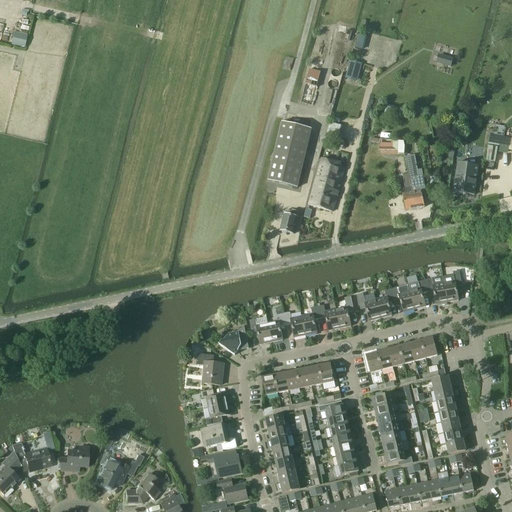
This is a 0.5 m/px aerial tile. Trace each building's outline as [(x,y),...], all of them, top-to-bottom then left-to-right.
[(0,23),(6,25),(9,14),(0,11),(0,23)] [(24,48),(27,36),(14,33),(11,45),(24,48)] [(364,38),(358,36),(355,48),(361,50),(364,38)] [(441,55),(439,63),(453,68),(456,60),(441,55)] [(350,61),(345,79),(357,82),(362,64),(350,61)] [(309,70),(305,85),(300,103),(312,106),(317,88),(316,87),(320,73),(309,70)] [(298,189),(312,130),(281,123),(267,181),(298,189)] [(498,138),(489,137),(485,159),(495,160),(498,138)] [(380,139),(380,155),(398,155),(404,155),(404,147),(403,142),(398,142),(395,142),(395,141),(380,139)] [(415,156),(406,157),(408,174),(414,210),(423,208),(421,193),(422,193),(424,192),(425,190),(425,188),(422,170),(417,171),(415,156)] [(314,186),(338,191),(337,191),(343,170),(329,166),(330,161),(321,159),(314,186)] [(453,193),(474,196),(478,166),(457,164),(453,193)] [(404,188),(401,188),(403,200),(405,211),(414,210),(410,187),(408,175),(402,176),(404,188)] [(332,213),(338,191),(314,186),(308,206),(332,213)] [(287,234),(293,235),(297,219),(298,212),(292,211),(291,213),(286,211),(285,216),(284,215),(283,217),(282,218),(281,221),(282,223),(280,232),(281,232),(282,234),(286,235),(287,234)] [(454,282),(444,284),(447,303),(458,301),(456,288),(462,287),(459,272),(453,273),(454,282)] [(443,278),(425,281),(428,293),(434,292),(436,305),(447,303),(444,284),(443,278)] [(408,286),(414,311),(425,308),(422,294),(428,293),(425,281),(408,286)] [(403,314),(414,311),(408,286),(391,290),(394,302),(400,300),(403,314)] [(394,302),(391,290),(385,292),(386,298),(376,301),(381,319),(392,317),(388,303),(394,302)] [(370,322),(381,319),(376,301),(365,303),(363,294),(357,296),(360,311),(366,309),(370,322)] [(336,310),(340,330),(351,327),(348,314),(354,312),(351,298),(345,299),(346,308),(336,310)] [(324,306),(317,308),(320,320),(326,318),(328,332),(340,330),(336,310),(325,313),(324,306)] [(320,320),(317,308),(311,309),(312,315),(302,317),(306,337),(317,334),(314,321),(320,320)] [(283,315),(286,327),(292,325),(294,339),(306,337),(302,317),(291,320),(290,313),(283,315)] [(280,328),(286,327),(283,315),(277,316),(278,322),(268,324),(271,344),(283,341),(280,328)] [(260,346),(271,344),(268,324),(257,326),(256,320),(249,322),(252,333),(258,332),(260,346)] [(242,351),(249,349),(244,328),(240,329),(238,332),(228,334),(224,341),(222,341),(219,346),(235,356),(239,351),(242,351)] [(433,339),(422,342),(426,359),(437,356),(433,339)] [(410,345),(415,362),(426,359),(422,342),(410,345)] [(415,362),(410,345),(399,348),(404,365),(415,362)] [(404,365),(399,348),(388,351),(393,368),(404,365)] [(382,371),(393,368),(388,351),(377,354),(382,371)] [(382,371),(377,354),(366,357),(370,374),(382,371)] [(198,355),(196,366),(204,367),(202,385),(220,387),(222,374),(223,375),(224,365),(213,364),(214,356),(198,355)] [(319,367),(323,385),(334,383),(331,365),(319,367)] [(323,385),(319,367),(308,370),(312,387),(323,385)] [(312,387),(308,370),(297,372),(300,390),(312,387)] [(300,390),(297,372),(286,374),(289,392),(300,390)] [(274,377),(278,394),(289,392),(286,374),(274,377)] [(266,397),(278,394),(274,377),(263,379),(266,397)] [(431,381),(434,392),(451,388),(448,377),(431,381)] [(436,403),(453,399),(451,388),(434,392),(436,403)] [(206,399),(209,409),(228,405),(226,395),(214,397),(213,391),(200,393),(202,400),(206,399)] [(375,409),(393,405),(390,395),(383,397),(376,398),(372,399),(375,409)] [(456,409),(453,399),(436,403),(439,413),(456,409)] [(327,420),(345,416),(343,406),(342,406),(341,402),(333,404),(334,408),(325,410),(327,420)] [(228,405),(209,409),(211,419),(206,420),(207,427),(220,424),(219,418),(230,416),(228,405)] [(393,405),(375,409),(377,418),(395,414),(393,405)] [(458,420),(456,409),(439,413),(441,424),(458,420)] [(395,414),(377,418),(379,428),(397,424),(395,414)] [(268,431),(285,427),(282,416),(265,420),(268,431)] [(348,425),(345,416),(327,420),(330,429),(348,425)] [(461,430),(458,420),(441,424),(444,434),(461,430)] [(397,424),(379,428),(381,437),(399,433),(397,424)] [(350,435),(348,425),(330,429),(332,439),(350,435)] [(201,431),(205,449),(221,445),(222,451),(237,448),(235,439),(228,440),(225,426),(201,431)] [(270,442),(287,438),(285,427),(268,431),(270,442)] [(463,441),(461,430),(444,434),(446,445),(463,441)] [(399,433),(381,437),(383,447),(401,442),(399,433)] [(352,444),(350,435),(332,439),(334,448),(352,444)] [(51,438),(44,440),(47,451),(54,450),(51,438)] [(290,448),(287,438),(270,442),(273,452),(290,448)] [(466,452),(463,441),(446,445),(449,456),(466,452)] [(401,442),(383,447),(385,456),(404,452),(401,442)] [(354,453),(352,444),(334,448),(336,458),(354,453)] [(12,447),(14,453),(20,467),(22,473),(29,472),(29,473),(51,468),(46,450),(26,456),(21,445),(12,447)] [(67,460),(57,459),(61,472),(73,473),(73,468),(87,468),(88,448),(79,448),(79,453),(68,452),(67,460)] [(292,459),(290,448),(273,452),(275,463),(292,459)] [(195,458),(203,456),(202,449),(193,450),(195,458)] [(405,460),(404,452),(385,456),(388,466),(397,464),(398,467),(412,464),(411,459),(405,460)] [(5,467),(0,472),(0,492),(0,493),(4,497),(7,498),(12,493),(11,490),(19,481),(10,472),(12,470),(20,467),(14,453),(2,465),(5,467)] [(226,453),(208,457),(209,462),(210,464),(217,463),(219,471),(217,471),(218,478),(218,479),(242,474),(239,458),(227,460),(226,453)] [(356,463),(354,453),(336,458),(338,467),(356,463)] [(140,466),(144,458),(138,455),(135,463),(140,466)] [(292,459),(275,463),(278,473),(295,469),(292,459)] [(359,473),(356,463),(338,467),(340,477),(349,475),(350,479),(358,477),(357,473),(359,473)] [(122,482),(129,469),(120,465),(118,470),(107,464),(97,483),(112,491),(117,480),(122,482)] [(295,469),(278,473),(280,484),(297,480),(295,469)] [(136,492),(126,492),(126,505),(136,505),(136,503),(140,503),(142,505),(148,497),(154,501),(160,494),(154,489),(159,483),(149,475),(136,492)] [(459,477),(463,494),(474,492),(470,475),(459,477)] [(212,477),(203,479),(204,486),(206,485),(215,483),(217,483),(219,483),(218,479),(218,478),(212,479),(212,477)] [(463,494),(459,477),(449,479),(452,496),(463,494)] [(452,496),(449,479),(438,481),(442,498),(452,496)] [(219,491),(225,490),(228,505),(248,501),(244,485),(232,488),(231,480),(219,483),(217,483),(219,491)] [(300,490),(297,480),(280,484),(283,494),(300,490)] [(442,498),(438,481),(428,484),(431,501),(442,498)] [(431,501),(428,484),(417,486),(421,503),(431,501)] [(421,503),(417,486),(407,488),(410,505),(421,503)] [(396,490),(399,507),(410,505),(407,488),(396,490)] [(399,507),(396,490),(385,492),(389,509),(399,507)] [(180,495),(175,498),(179,506),(184,503),(180,495)] [(362,498),(365,511),(375,511),(377,511),(372,495),(362,498)] [(164,511),(165,511),(167,511),(178,507),(173,498),(160,505),(163,511),(164,511)] [(365,511),(362,498),(351,500),(354,511),(365,511)] [(354,511),(351,500),(341,503),(343,511),(354,511)] [(343,511),(341,503),(330,506),(331,511),(343,511)]
